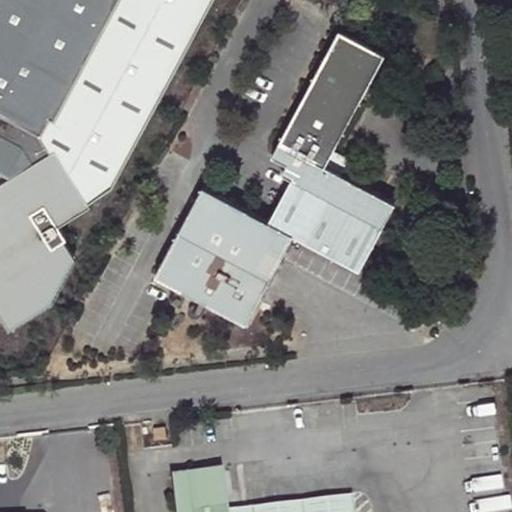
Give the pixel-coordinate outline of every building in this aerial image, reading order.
[(209,0),(0,0),(0,316),(3,322),(40,303),(65,260),(55,244),(62,240),(52,222),(77,207),(75,203),(112,181),(209,0)] [(327,164),(385,55),(341,30),(273,154),(287,162),(283,172),(293,177),(384,226),(396,202),(327,164)] [(293,177),(268,219),(294,233),(360,270),(384,226),(293,177)] [(294,233),(268,219),(203,184),(153,273),(244,322),(294,233)] [(155,441),(167,441),(165,427),(153,428),(155,441)] [(224,470),(172,477),(176,511),(355,511),(355,506),(307,511),(229,511),(224,470)] [(354,497),(229,511),(307,511),(355,506),(354,497)]
